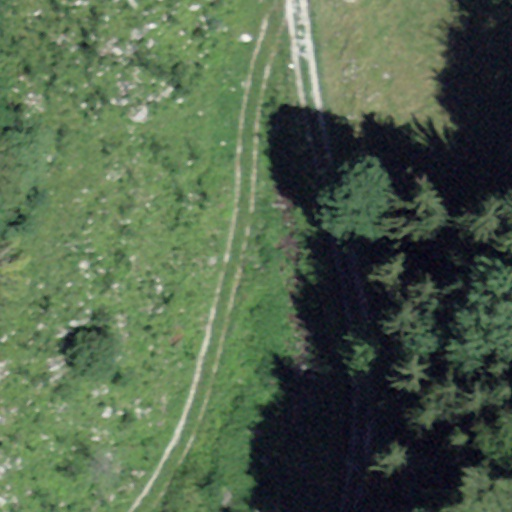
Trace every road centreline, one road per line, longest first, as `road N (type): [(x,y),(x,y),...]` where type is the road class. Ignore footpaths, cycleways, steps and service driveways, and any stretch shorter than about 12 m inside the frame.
road 1 (track): [(284,0),(200,421),(134,511)]
road 2 (track): [(286,511),(312,65),(306,0)]
